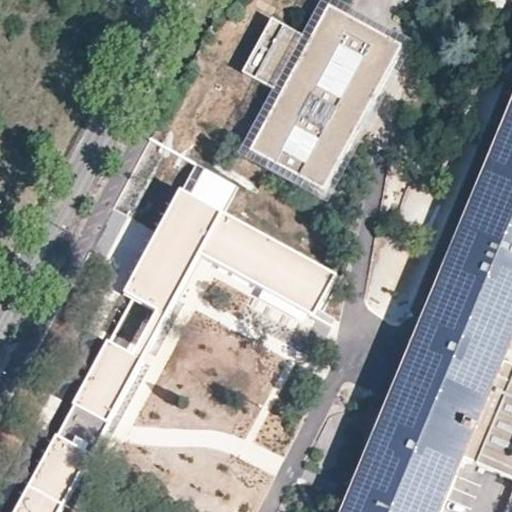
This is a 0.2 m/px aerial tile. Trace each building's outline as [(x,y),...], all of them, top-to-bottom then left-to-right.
[(511,511),(511,383),(502,380),(511,356),(511,0),(504,0),(511,4),(511,115),(348,511),(450,511),(471,464),(511,481),(511,511)] [(328,189),(404,47),(330,8),(313,40),(275,20),(246,74),(285,95),(256,151),(328,189)] [(314,320),(339,272),(187,191),(126,302),(166,323),(201,255),(314,320)] [(147,356),(112,342),(78,408),(110,425),(147,356)] [(64,511),(94,457),(61,439),(20,511),(64,511)]
